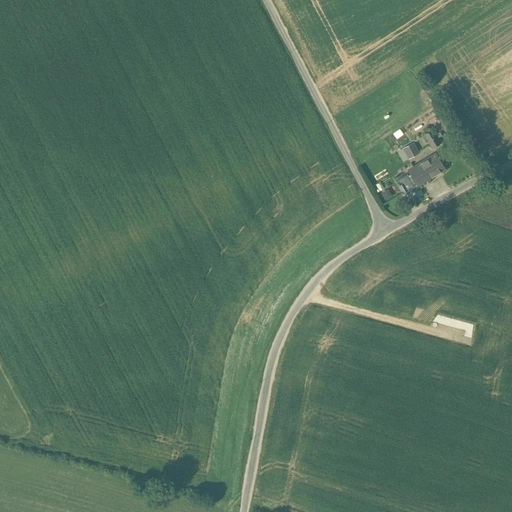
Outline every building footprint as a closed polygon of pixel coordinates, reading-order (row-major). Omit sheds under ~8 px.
[(439,143),(431,130),(424,134),(432,148),(439,143)] [(413,144),(404,148),(409,157),(418,152),(413,144)] [(402,161),(409,157),(404,148),(397,152),(402,161)] [(445,168),(436,153),(420,163),(429,177),(429,178),(445,168)] [(420,163),(408,170),(411,175),(415,181),(417,184),(429,177),(420,163)] [(401,194),(414,187),(411,183),(415,181),(411,175),(408,177),(406,175),(398,180),(396,178),(394,179),(392,180),(401,194)]
